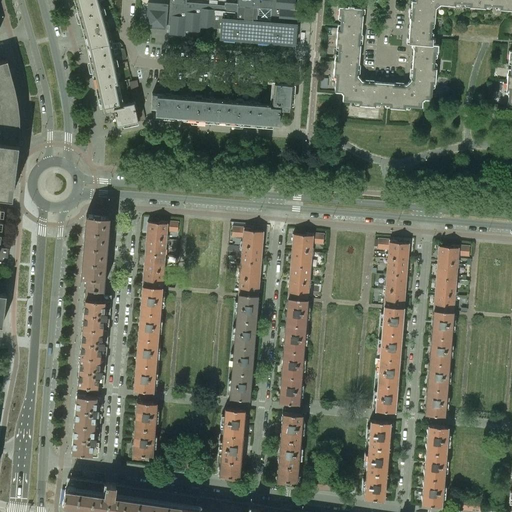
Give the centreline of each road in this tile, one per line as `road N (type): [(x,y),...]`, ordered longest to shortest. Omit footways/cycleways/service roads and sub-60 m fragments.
road 1 (residential): [(427,219),(404,511)]
road 2 (residential): [(254,489),(278,206)]
road 3 (residential): [(129,195),(108,467)]
road 4 (tertiary): [(42,458),(63,206)]
road 5 (tertiary): [(42,204),(23,451)]
road 6 (tertiary): [(278,195),(77,178)]
road 7 (residential): [(404,511),(254,489)]
road 8 (tertiary): [(278,206),(427,219)]
road 9 (tertiary): [(427,207),(278,195)]
road 10 (tertiary): [(129,195),(278,206)]
road 11 (residential): [(254,489),(108,467)]
road 12 (tertiary): [(29,33),(48,112),(48,163)]
